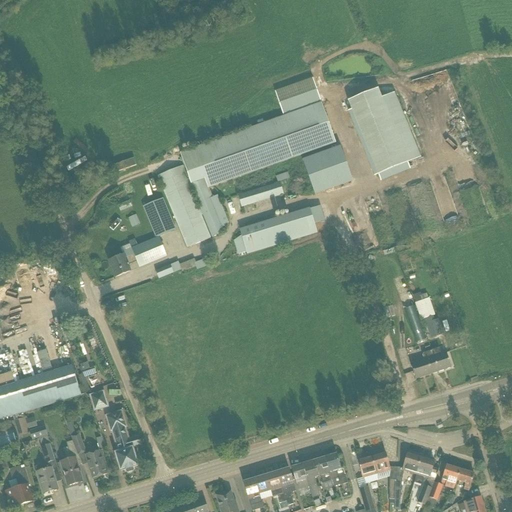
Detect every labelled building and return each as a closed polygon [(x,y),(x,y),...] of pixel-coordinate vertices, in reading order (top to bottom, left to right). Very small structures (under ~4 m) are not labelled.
[(377,89),(348,101),(378,175),(408,163),(381,98),(377,89)] [(335,143),(321,103),(180,153),(188,174),(184,175),(181,167),(158,176),(187,248),(210,238),(201,215),(203,214),(212,237),(224,233),(221,226),(228,223),(217,196),(212,198),(208,189),(335,143)] [(451,133),(456,112),(449,110),(444,131),(451,133)] [(127,161),(109,167),(112,174),(136,166),(134,160),(134,158),(127,161)] [(282,187),(284,194),(308,186),(306,179),(299,181),(298,177),(289,180),(290,184),(282,187)] [(277,184),(238,196),(241,207),(243,207),(250,205),(280,195),(277,184)] [(171,222),(161,197),(154,199),(155,202),(144,207),(153,229),(171,222)] [(242,237),(235,241),(239,254),(246,252),(247,254),(317,232),(310,209),(262,224),(261,220),(247,224),(248,228),(240,230),(242,237)] [(131,217),(135,226),(140,224),(136,215),(131,217)] [(166,256),(162,247),(159,238),(132,249),(134,255),(125,258),(124,255),(109,261),(115,277),(130,271),(128,266),(137,262),(139,268),(166,256)] [(204,260),(197,263),(199,268),(206,266),(204,260)] [(170,265),(155,271),(158,279),(173,273),(170,265)] [(391,280),(378,285),(386,307),(399,303),(391,280)] [(429,298),(415,303),(421,320),(426,334),(429,333),(431,338),(443,334),(438,319),(435,321),(433,316),(435,315),(429,298)] [(414,306),(404,309),(416,343),(426,339),(414,306)] [(412,359),(409,348),(405,338),(403,339),(401,332),(395,334),(404,361),(412,359)] [(42,371),(51,367),(45,349),(35,352),(42,371)] [(439,349),(432,351),(433,354),(434,357),(427,359),(432,374),(451,368),(446,353),(441,355),(439,349)] [(424,360),(410,364),(412,370),(415,379),(432,374),(427,359),(434,357),(433,354),(432,351),(425,353),(422,354),(423,357),(424,360)] [(72,366),(15,384),(24,413),(71,398),(81,395),(72,366)] [(95,369),(83,373),(85,377),(96,373),(95,369)] [(11,373),(0,375),(0,382),(13,380),(11,373)] [(0,388),(0,420),(13,416),(19,436),(29,433),(24,418),(22,419),(20,414),(24,413),(15,384),(0,388)] [(107,407),(103,393),(91,396),(96,410),(107,407)] [(110,416),(107,417),(111,432),(113,431),(119,453),(116,454),(121,471),(125,470),(126,469),(127,471),(128,471),(130,471),(132,471),(133,469),(132,467),(133,467),(138,466),(133,449),(132,449),(131,449),(129,442),(125,428),(126,427),(122,412),(110,416)] [(79,434),(76,435),(69,415),(64,417),(71,437),(78,455),(86,453),(79,434)] [(47,436),(48,435),(46,428),(30,432),(32,440),(39,438),(47,436)] [(46,464),(35,467),(37,472),(43,494),(58,489),(51,468),(50,469),(48,463),(55,461),(50,444),(47,436),(39,438),(42,447),(41,447),(46,464)] [(61,462),(68,486),(82,482),(77,466),(82,465),(73,441),(66,443),(71,459),(61,462)] [(93,479),(108,474),(101,450),(86,455),(93,479)] [(401,471),(416,475),(417,469),(421,456),(413,453),(412,456),(407,454),(401,471)] [(336,454),(325,458),(331,480),(334,488),(348,484),(343,468),(341,468),(336,454)] [(372,458),(377,475),(391,471),(386,454),(372,458)] [(426,506),(429,498),(434,482),(439,469),(433,468),(434,462),(429,461),(430,458),(421,456),(417,469),(416,475),(414,483),(421,485),(423,477),(426,478),(424,485),(423,485),(417,503),(426,506)] [(325,458),(314,461),(318,476),(319,476),(321,483),(331,480),(325,458)] [(377,481),(377,475),(372,458),(358,462),(362,479),(364,478),(366,484),(377,481)] [(314,478),(318,476),(314,461),(302,464),(309,487),(313,498),(320,496),(319,492),(321,491),(319,483),(316,484),(314,478)] [(298,490),(309,487),(302,464),(291,468),(295,483),(298,490)] [(6,492),(8,498),(11,508),(33,501),(28,486),(30,485),(24,466),(9,470),(13,481),(20,478),(23,487),(6,492)] [(443,475),(441,483),(446,484),(446,487),(454,490),(456,481),(460,470),(446,466),(443,475)] [(288,469),(277,472),(281,487),(288,506),(293,504),(292,500),(291,496),(290,494),(288,485),(293,484),(288,469)] [(474,474),(460,470),(456,481),(465,484),(463,489),(469,491),(474,474)] [(277,472),(266,475),(270,491),(271,491),(273,498),(278,496),(280,504),(281,503),(283,510),(288,509),(288,506),(281,487),(277,472)] [(266,475),(255,479),(259,494),(270,491),(266,475)] [(248,498),(248,497),(253,511),(264,508),(262,502),(259,494),(255,479),(243,482),(248,498)] [(442,486),(434,482),(429,498),(437,501),(442,486)] [(368,487),(360,490),(365,509),(366,511),(368,511),(375,510),(368,487)] [(231,491),(216,496),(219,505),(220,511),(238,511),(236,503),(234,503),(231,491)] [(456,497),(450,494),(447,501),(452,504),(456,497)] [(464,504),(458,506),(459,511),(481,511),(485,511),(481,497),(471,500),(464,502),(464,504)] [(184,506),(167,511),(208,511),(207,509),(204,499),(184,506)]
